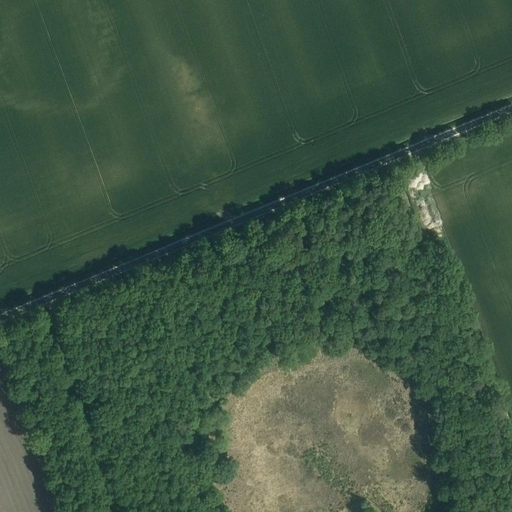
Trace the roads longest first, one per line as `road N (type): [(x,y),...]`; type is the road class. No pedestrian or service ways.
road 1 (unclassified): [(0,319),(511,108)]
road 2 (track): [(46,299),(121,511)]
